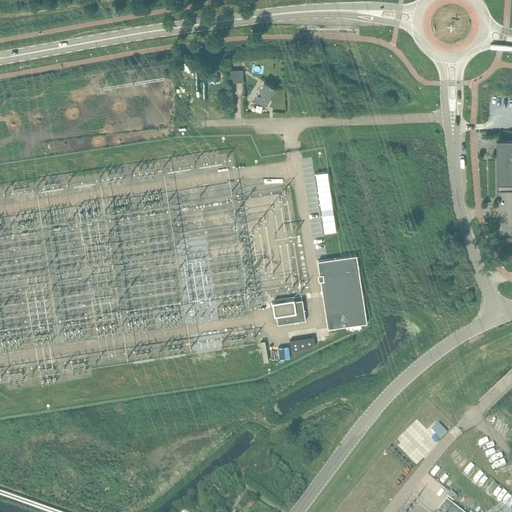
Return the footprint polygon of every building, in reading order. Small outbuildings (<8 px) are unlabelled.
[(230,82),(230,83),(243,82),(242,70),(230,71),(230,74),(230,82)] [(272,86),(273,86),(271,85),(270,85),(264,81),(254,98),(266,105),(276,88),(272,86)] [(511,138),(496,139),(497,191),(511,190),(511,138)] [(318,261),(328,329),(367,323),(357,255),(318,261)] [(277,316),(278,325),(306,320),(302,300),(294,301),(294,299),(272,303),(275,316),(277,316)] [(314,337),(290,340),(292,354),(315,347),(314,337)] [(451,492),(447,497),(453,502),(457,497),(451,492)] [(439,510),(441,511),(460,511),(446,501),(439,510)]
